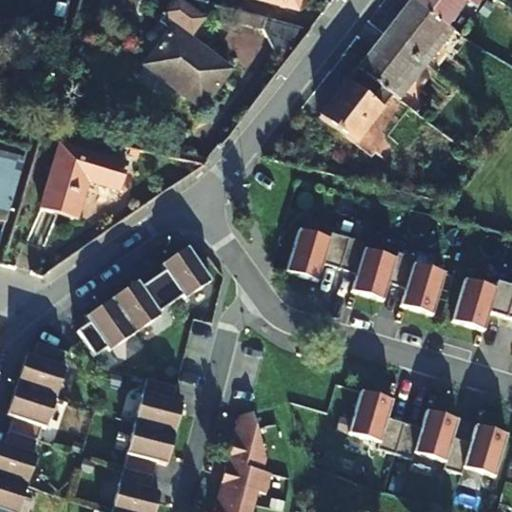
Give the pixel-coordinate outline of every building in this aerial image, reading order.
[(171,30),(144,65),(200,108),(229,70),(187,38),(209,9),(211,4),(197,0),(175,0),(159,21),(171,30)] [(297,0),(259,0),(295,9),(297,0)] [(461,37),(445,28),(409,0),(408,0),(382,33),(433,72),(461,37)] [(465,0),(409,0),(445,28),(465,0)] [(299,45),(310,31),(307,30),(272,21),(268,35),(299,45)] [(382,33),(355,67),(392,96),(406,106),(433,72),(382,33)] [(392,96),(355,67),(317,116),(353,144),(392,96)] [(0,221),(3,222),(26,145),(23,144),(0,139),(0,221)] [(59,143),(40,208),(78,219),(89,181),(119,190),(128,163),(59,143)] [(328,240),(297,231),(285,273),(304,279),(316,282),(322,265),(338,270),(347,239),(330,234),(328,240)] [(365,244),(347,239),(338,270),(355,275),(350,292),(369,298),(382,302),(387,284),(394,260),(363,250),(365,244)] [(186,249),(159,268),(162,273),(151,281),(169,307),(180,299),(182,302),(209,284),(186,249)] [(396,253),(394,260),(387,284),(404,290),(399,307),(419,313),(431,316),(443,274),(413,265),(414,259),(396,253)] [(504,319),(511,292),(511,287),(495,283),(493,289),(463,280),(450,322),(465,327),(482,332),(488,314),(504,319)] [(139,289),(135,283),(109,302),(133,336),(159,318),(157,314),(169,307),(151,281),(139,289)] [(81,343),(92,359),(104,351),(106,354),(133,336),(109,302),(82,320),(86,326),(74,334),(81,343)] [(30,359),(23,357),(13,387),(53,400),(63,370),(60,368),(64,355),(34,346),(30,359)] [(145,382),(141,397),(141,396),(133,428),(173,438),(182,407),(172,404),(175,390),(170,389),(145,382)] [(13,387),(3,418),(10,420),(5,433),(35,443),(39,430),(43,431),(53,400),(13,387)] [(379,398),(359,392),(347,435),(378,444),(376,450),(393,455),(403,425),(386,420),(391,402),(379,398)] [(420,430),(403,425),(393,455),(411,461),(413,454),(444,464),(451,439),(456,421),(440,417),(425,412),(420,430)] [(251,511),(253,507),(256,494),(264,496),(270,475),(261,473),(265,460),(251,414),(237,419),(226,464),(217,498),(213,511),(251,511)] [(469,444),(451,439),(444,464),(442,470),(460,476),(462,469),(493,478),(506,436),(490,431),(474,427),(469,444)] [(173,438),(133,428),(125,459),(122,473),(152,480),(156,467),(165,469),(173,438)] [(35,443),(5,433),(1,446),(0,445),(0,479),(24,488),(34,457),(31,456),(35,443)] [(152,480),(122,473),(119,486),(118,485),(110,511),(154,511),(158,496),(149,494),(152,480)] [(0,511),(16,511),(24,488),(0,479),(0,511)]
